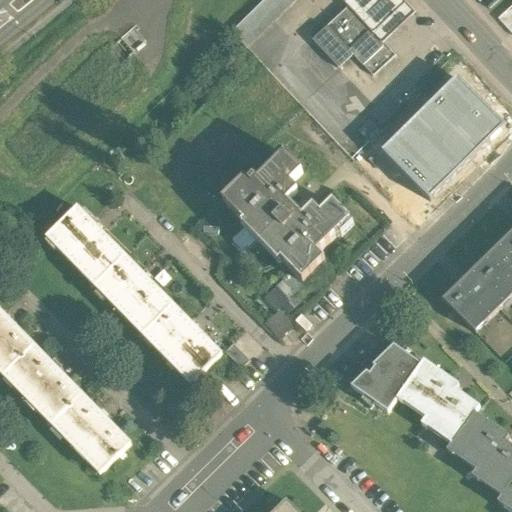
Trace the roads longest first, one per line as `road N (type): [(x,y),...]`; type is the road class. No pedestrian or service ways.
road 1 (residential): [(390,287),(297,377),(273,420)]
road 2 (residential): [(511,162),(390,287)]
road 3 (residential): [(390,287),(511,409)]
road 4 (residential): [(273,420),(360,511)]
road 5 (residential): [(273,420),(186,511)]
